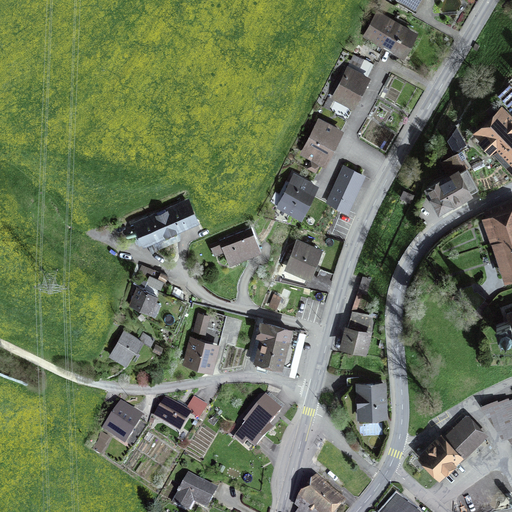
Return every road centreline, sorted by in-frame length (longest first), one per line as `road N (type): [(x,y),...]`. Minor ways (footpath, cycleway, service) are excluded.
road 1 (tertiary): [(491,0),(390,171),(352,253),(329,331)]
road 2 (residential): [(72,377),(139,389),(261,377),(313,390)]
road 3 (residential): [(388,467),(402,411),(397,299)]
road 4 (residential): [(174,271),(221,303),(329,331)]
road 5 (unclassified): [(397,299),(432,235),(511,190)]
road 6 (tertiary): [(313,390),(282,511)]
